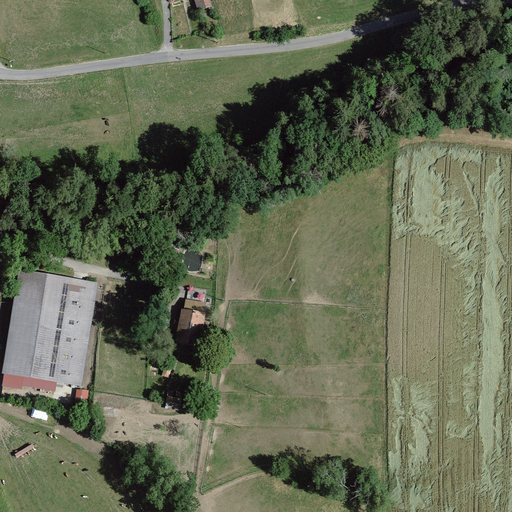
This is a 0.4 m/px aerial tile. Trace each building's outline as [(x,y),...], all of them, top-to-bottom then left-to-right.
[(194,0),(198,10),(212,5),(210,0),(194,0)] [(98,283),(18,271),(2,374),(5,374),(3,386),(22,390),(23,386),(55,392),(57,382),(81,386),(98,283)] [(208,303),(185,299),(177,341),(200,345),(208,303)] [(172,370),(165,367),(162,376),(168,378),(172,370)] [(88,391),(77,389),(74,405),(86,407),(88,391)] [(204,390),(195,389),(194,399),(186,398),(185,406),(202,408),(204,390)]
